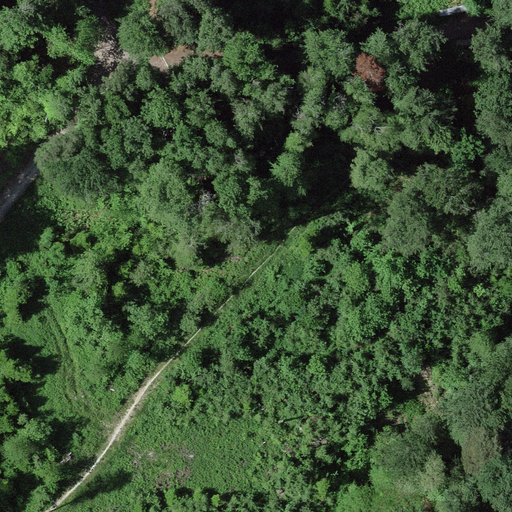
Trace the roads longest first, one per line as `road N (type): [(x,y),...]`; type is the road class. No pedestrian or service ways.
road 1 (track): [(99,53),(147,62),(511,18)]
road 2 (track): [(0,196),(83,91),(99,53),(88,0)]
